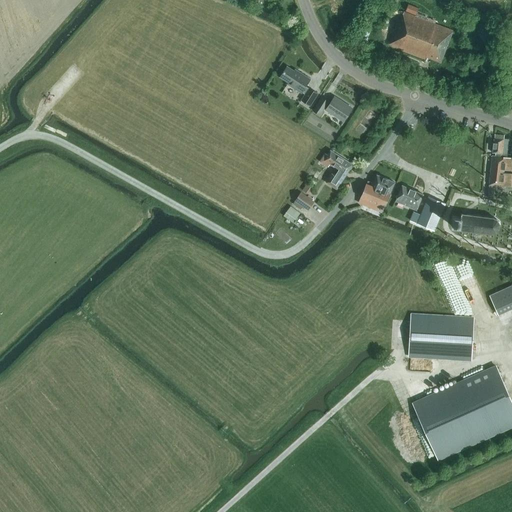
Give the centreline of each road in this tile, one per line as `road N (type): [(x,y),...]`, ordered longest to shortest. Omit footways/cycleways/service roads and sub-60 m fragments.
road 1 (track): [(318,231),(295,251),(265,255),(52,138),(29,135),(0,149)]
road 2 (track): [(506,353),(422,380),(373,375),(220,511)]
road 3 (unclassified): [(416,96),(318,231)]
road 4 (tertiary): [(416,96),(362,77),(336,57),(303,0)]
